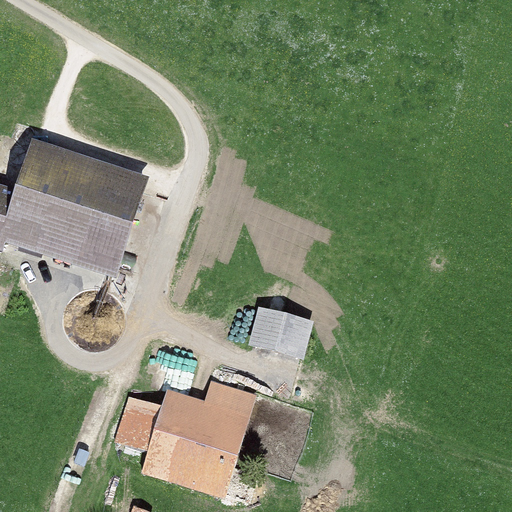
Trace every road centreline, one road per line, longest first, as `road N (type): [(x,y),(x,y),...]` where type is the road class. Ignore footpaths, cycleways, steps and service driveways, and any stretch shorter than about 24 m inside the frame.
road 1 (track): [(20,0),(171,93),(188,115),(197,150),(136,324),(113,356),(97,361),(63,347),(47,279)]
road 2 (track): [(81,35),(58,106),(60,129),(187,187)]
road 3 (track): [(49,511),(126,344)]
road 4 (track): [(142,308),(284,385)]
